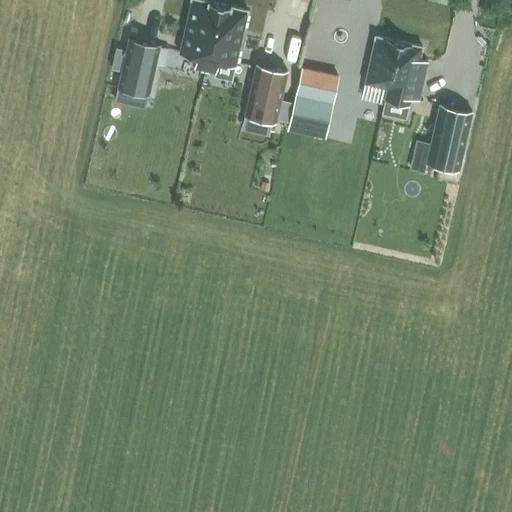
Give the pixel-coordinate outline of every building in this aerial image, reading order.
[(220,3),(206,0),(191,0),(180,52),(197,56),(194,66),(205,69),(220,3)] [(248,9),(246,9),(220,3),(205,69),(216,71),(218,61),(235,65),(247,11),(248,11),(248,9)] [(375,37),(365,82),(388,87),(399,40),(375,35),(375,37)] [(129,36),(117,87),(149,94),(160,43),(129,36)] [(411,97),(419,99),(428,60),(420,58),(422,48),(423,46),(399,40),(388,87),(385,99),(409,104),(411,97)] [(256,63),(245,114),(276,121),(288,70),(256,63)] [(337,74),(302,66),(288,128),(323,136),(337,74)] [(440,103),(426,162),(459,169),(472,110),(440,103)]
